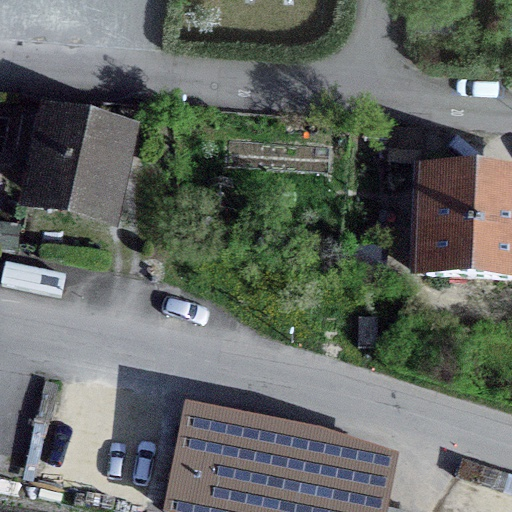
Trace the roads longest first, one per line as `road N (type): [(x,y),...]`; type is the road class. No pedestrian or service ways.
road 1 (residential): [(0,323),(343,397),(511,444)]
road 2 (residential): [(0,65),(397,99)]
